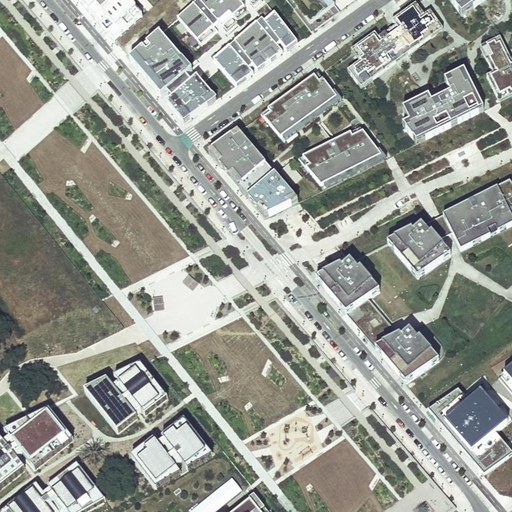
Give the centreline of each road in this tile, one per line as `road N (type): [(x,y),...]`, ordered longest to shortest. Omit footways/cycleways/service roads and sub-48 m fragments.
road 1 (residential): [(176,148),(481,511)]
road 2 (residential): [(176,148),(381,0)]
road 3 (residential): [(47,0),(176,148)]
